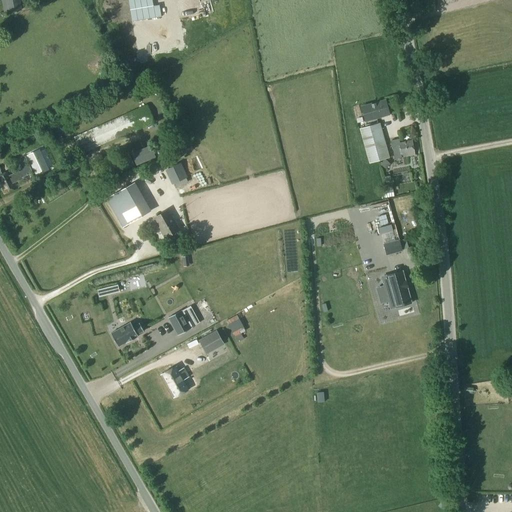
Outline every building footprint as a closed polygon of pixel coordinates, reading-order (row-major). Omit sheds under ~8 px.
[(21,10),(18,0),(5,0),(8,13),(21,10)] [(385,101),(361,107),(365,121),(389,114),(385,101)] [(146,105),(74,137),(81,154),(154,122),(146,105)] [(396,115),(387,118),(389,123),(398,120),(396,115)] [(379,124),(359,129),(368,164),(387,159),(379,124)] [(398,141),(391,142),(394,158),(415,155),(412,140),(398,143),(398,141)] [(150,146),(131,154),(135,165),(155,157),(150,146)] [(181,148),(170,153),(173,159),(184,153),(181,148)] [(39,156),(30,161),(36,174),(46,169),(39,156)] [(130,156),(111,164),(115,174),(134,166),(130,156)] [(0,173),(0,186),(4,194),(17,188),(14,181),(32,173),(26,160),(16,165),(19,171),(11,175),(9,171),(1,175),(0,173)] [(385,169),(389,164),(385,160),(380,165),(385,169)] [(134,183),(105,200),(122,228),(150,211),(134,183)] [(394,184),(383,185),(385,197),(396,196),(394,184)] [(168,210),(153,218),(164,238),(179,230),(168,210)] [(399,240),(383,244),(386,255),(402,250),(399,240)] [(379,270),(392,267),(390,261),(377,265),(379,270)] [(386,275),(395,307),(410,303),(404,280),(405,280),(402,271),(386,275)] [(168,318),(177,335),(177,336),(191,329),(184,317),(193,312),(189,306),(180,311),(181,311),(168,318)] [(385,396),(411,388),(398,341),(382,346),(378,335),(368,338),(363,320),(353,323),(359,344),(366,342),(369,353),(365,354),(368,364),(367,365),(371,380),(380,378),(385,396)] [(137,336),(137,335),(143,331),(143,332),(143,331),(139,324),(133,327),(130,323),(111,333),(110,334),(118,347),(125,343),(126,343),(129,342),(128,341),(131,338),(131,339),(131,340),(135,338),(135,337),(137,336)] [(216,331),(198,340),(206,354),(223,344),(216,331)] [(176,366),(160,375),(172,397),(188,388),(183,379),(187,377),(183,368),(178,371),(176,366)] [(443,500),(438,506),(444,510),(448,504),(443,500)]
